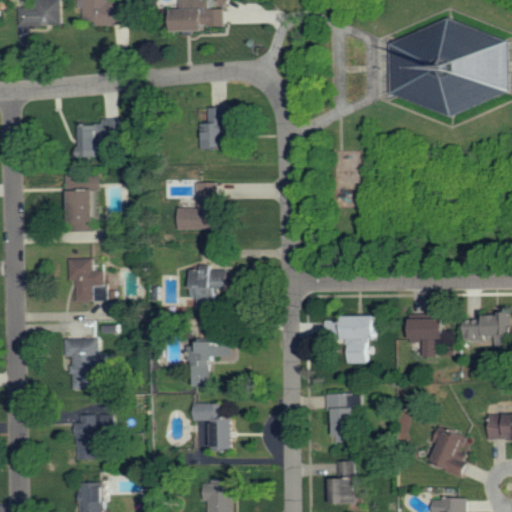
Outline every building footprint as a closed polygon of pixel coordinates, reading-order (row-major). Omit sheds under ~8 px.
[(67,25),(66,0),(43,0),(43,6),(19,6),(20,25),(67,25)] [(113,0),(87,0),(89,20),(98,20),(99,25),(134,24),(133,1),(113,1),(113,0)] [(229,8),(213,8),(213,0),(181,0),(181,29),(212,29),(212,25),(229,26),(229,8)] [(390,42),(451,16),(510,39),(511,89),(455,114),(392,92),(390,42)] [(206,122),(206,148),(233,148),(233,107),(214,107),(214,122),(206,122)] [(111,156),(111,145),(107,145),(107,134),(125,134),(125,119),(107,118),(107,124),(83,124),(82,156),(111,156)] [(103,230),(102,174),(71,175),(72,193),(75,193),(76,231),(103,230)] [(224,182),(204,182),(204,207),(184,207),(185,229),(234,229),(234,213),(224,213),(224,182)] [(81,280),(81,301),(98,300),(98,286),(109,285),(108,270),(98,271),(98,258),(73,259),(74,280),(81,280)] [(233,288),(232,269),(217,270),(217,267),(194,268),(195,309),(221,308),(221,288),(233,288)] [(471,319),(471,338),(500,338),(500,346),(511,346),(511,313),(488,313),(488,319),(471,319)] [(383,338),(383,315),(350,315),(349,343),(360,343),(360,363),(373,363),(373,338),(383,338)] [(431,357),(444,356),(444,339),(453,339),(453,317),(419,318),(419,341),(431,341),(431,357)] [(329,336),(348,336),(348,320),(329,320),(329,336)] [(77,389),(100,388),(100,369),(118,369),(118,354),(104,355),(104,338),(70,339),(71,356),(76,356),(77,389)] [(198,343),(200,386),(213,385),(213,358),(234,357),(233,342),(198,343)] [(361,407),(354,407),(354,393),(331,394),(332,410),(340,410),(341,442),(355,442),(355,435),(361,435),(361,407)] [(200,421),(218,420),(219,449),(238,449),(236,418),(226,418),(225,403),(199,403),(200,421)] [(511,413),(495,414),(496,439),(511,438),(511,413)] [(119,414),(86,414),(86,423),(82,423),(81,460),(102,460),(102,431),(119,431),(119,414)] [(209,424),(199,424),(198,452),(208,452),(209,424)] [(467,477),(474,458),(465,455),(472,435),(443,425),(436,448),(442,450),(439,461),(456,467),(454,473),(467,477)] [(337,503),(363,504),(364,461),(343,461),(343,478),(338,478),(337,503)] [(237,511),(237,479),(211,480),(212,511),(237,511)] [(109,511),(109,484),(84,484),(84,511),(109,511)] [(472,511),(473,499),(438,497),(437,511),(472,511)]
